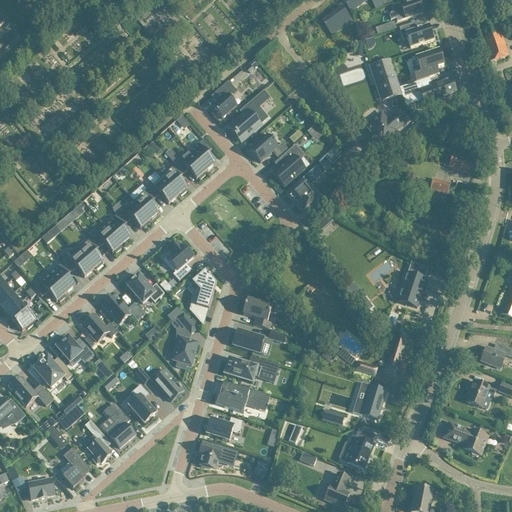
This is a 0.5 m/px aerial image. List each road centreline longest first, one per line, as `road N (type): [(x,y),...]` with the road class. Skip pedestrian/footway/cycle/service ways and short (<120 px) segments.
road 1 (residential): [(408,442),(489,215),(494,148)]
road 2 (residential): [(19,353),(178,216)]
road 3 (residential): [(202,397),(85,500),(88,511)]
road 4 (residential): [(232,277),(292,224),(238,163)]
road 5 (residential): [(494,148),(442,0)]
road 6 (residential): [(202,397),(232,277)]
